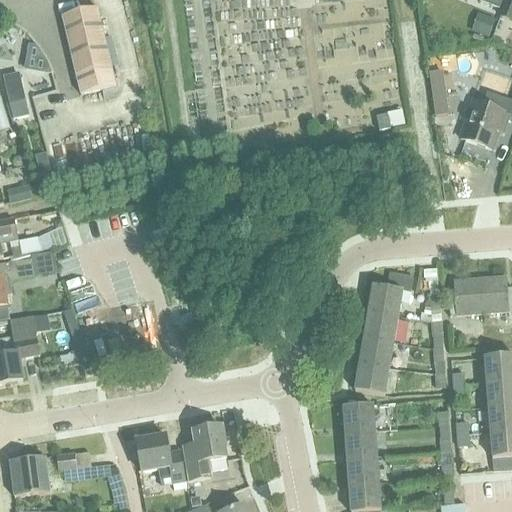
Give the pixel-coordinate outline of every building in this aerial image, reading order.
[(480,0),(480,4),(499,11),(503,0),(480,0)] [(511,0),(507,0),(500,19),(511,24),(511,22),(511,0)] [(116,88),(111,69),(97,11),(62,19),(76,78),(81,96),(116,88)] [(476,35),(488,40),(495,22),(482,17),(476,35)] [(2,79),(8,105),(23,101),(17,75),(2,79)] [(44,112),(70,98),(64,87),(38,100),(44,112)] [(445,93),(432,95),(435,118),(448,116),(445,93)] [(474,105),(461,142),(491,152),(500,128),(505,130),(509,118),(511,118),(511,103),(488,95),(483,108),(474,105)] [(0,102),(0,131),(9,129),(0,102)] [(388,116),(376,118),(379,133),(391,130),(391,129),(404,127),(401,114),(401,113),(388,116)] [(46,155),(35,158),(42,184),(53,181),(46,155)] [(14,159),(12,163),(13,167),(16,169),(20,168),(22,165),(21,161),(18,159),(14,159)] [(30,201),(29,193),(28,189),(17,192),(20,203),(25,202),(30,201)] [(14,222),(0,225),(0,261),(3,261),(1,251),(11,249),(13,259),(43,254),(38,240),(18,244),(14,222)] [(166,230),(153,234),(154,238),(155,241),(156,244),(169,240),(166,230)] [(52,255),(30,258),(31,263),(33,280),(59,276),(52,255)] [(33,280),(31,263),(0,267),(0,309),(8,308),(6,297),(12,296),(11,283),(33,280)] [(441,294),(442,270),(423,269),(421,292),(441,294)] [(410,289),(412,276),(394,274),(393,287),(410,289)] [(480,282),(483,317),(511,314),(511,289),(507,290),(506,280),(480,282)] [(483,317),(480,282),(454,284),(455,295),(448,295),(450,320),(483,317)] [(374,288),(369,314),(398,319),(403,293),(374,288)] [(438,297),(428,298),(430,312),(440,311),(439,297),(438,297)] [(72,312),(64,315),(71,334),(79,332),(72,312)] [(398,319),(369,314),(365,340),(394,345),(398,319)] [(187,317),(181,319),(183,327),(192,324),(190,316),(187,317)] [(0,358),(0,387),(23,384),(19,361),(38,358),(32,319),(11,322),(13,340),(2,341),(5,358),(0,358)] [(441,325),(431,326),(432,339),(442,339),(441,325)] [(394,345),(365,340),(360,366),(389,371),(394,345)] [(85,350),(78,353),(84,373),(92,371),(85,350)] [(432,352),(433,365),(444,364),(443,352),(432,352)] [(78,353),(67,355),(69,365),(79,363),(78,353)] [(487,385),(511,383),(511,357),(485,360),(487,385)] [(29,387),(43,386),(42,360),(29,360),(29,387)] [(389,371),(360,366),(355,393),(385,398),(389,371)] [(454,388),(465,387),(464,375),(453,376),(454,388)] [(435,392),(437,392),(446,392),(445,377),(434,378),(435,392)] [(511,383),(487,385),(488,410),(511,408),(511,383)] [(465,387),(454,388),(455,400),(466,399),(465,387)] [(374,407),(343,410),(345,437),(376,434),(374,407)] [(511,432),(511,408),(488,410),(490,435),(511,432)] [(447,415),(437,415),(438,430),(448,429),(447,415)] [(457,437),(469,436),(468,425),(456,425),(457,437)] [(227,460),(222,428),(194,433),(197,453),(186,455),(190,483),(211,479),(208,463),(227,460)] [(511,432),(490,435),(493,474),(511,472),(511,432)] [(376,434),(345,437),(345,440),(347,463),(378,461),(376,437),(376,434)] [(485,447),(486,435),(472,434),(472,446),(485,447)] [(469,448),(469,436),(457,437),(458,449),(469,448)] [(166,438),(136,443),(142,474),(158,472),(161,488),(173,486),(186,483),(181,453),(170,455),(166,438)] [(449,441),(439,442),(440,456),(450,456),(449,441)] [(91,469),(90,454),(57,458),(59,473),(91,469)] [(50,495),(46,460),(10,464),(15,500),(50,495)] [(378,461),(347,463),(348,468),(349,490),(380,488),(378,466),(378,461)] [(99,478),(118,477),(117,464),(98,466),(99,478)] [(451,467),(440,468),(442,483),(453,482),(451,467)] [(380,488),(349,490),(350,497),(350,511),(381,511),(380,495),(380,488)] [(454,494),(442,495),(444,508),(455,508),(454,494)] [(199,498),(190,500),(192,509),(201,508),(199,498)]
